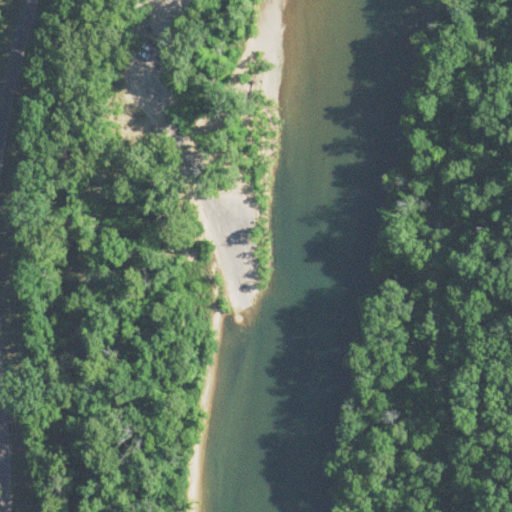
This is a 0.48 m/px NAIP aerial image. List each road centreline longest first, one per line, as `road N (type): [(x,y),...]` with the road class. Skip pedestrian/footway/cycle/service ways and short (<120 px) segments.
road 1 (residential): [(7,511),(0,408),(12,62),(29,0)]
road 2 (track): [(511,82),(498,131),(487,313),(471,371),(489,511)]
